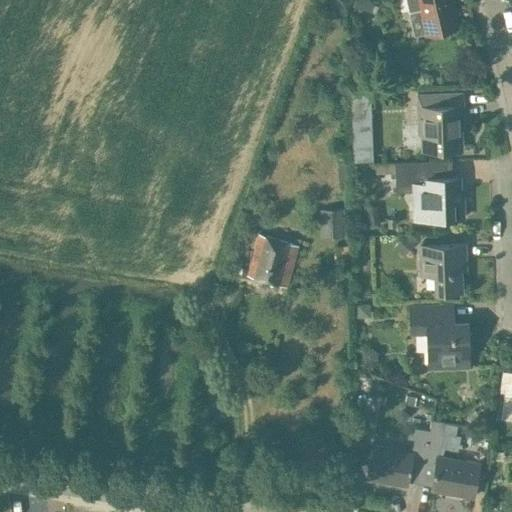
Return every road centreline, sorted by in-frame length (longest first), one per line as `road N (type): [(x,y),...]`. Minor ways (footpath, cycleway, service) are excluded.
road 1 (tertiary): [(208,511),(0,476)]
road 2 (residential): [(511,316),(502,181),(511,163)]
